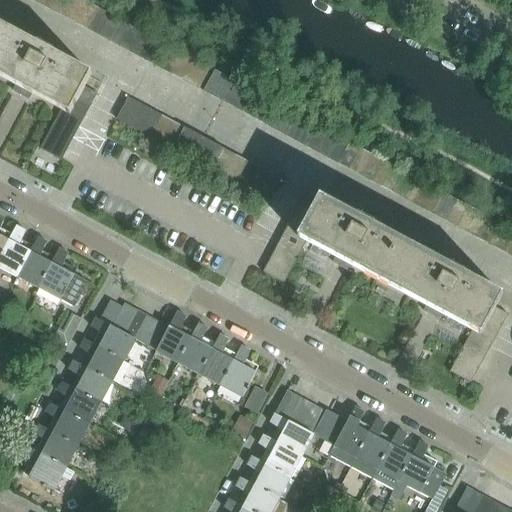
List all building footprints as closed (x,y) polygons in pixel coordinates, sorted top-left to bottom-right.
[(61,0),(47,0),(44,7),(55,12),(61,0)] [(75,0),(61,0),(55,12),(66,18),(75,0)] [(88,2),(83,0),(75,0),(66,18),(76,24),(88,2)] [(98,8),(88,2),(76,24),(87,29),(98,8)] [(109,14),(98,8),(87,29),(98,35),(109,14)] [(121,20),(109,14),(98,35),(109,41),(121,20)] [(131,25),(121,20),(109,41),(119,47),(131,25)] [(0,77),(61,110),(64,105),(70,94),(75,83),(84,87),(91,74),(54,54),(55,53),(37,44),(36,45),(0,25),(0,77)] [(142,31),(131,25),(119,47),(130,53),(142,31)] [(152,37),(142,31),(130,53),(141,58),(152,37)] [(162,42),(152,37),(141,58),(151,64),(162,42)] [(173,48),(162,42),(151,64),(161,69),(173,48)] [(183,53),(173,48),(161,69),(172,75),(183,53)] [(193,59),(183,53),(172,75),(182,80),(193,59)] [(204,64),(193,59),(182,80),(192,86),(204,64)] [(203,92),(215,70),(204,64),(192,86),(203,92)] [(215,70),(203,92),(223,102),(234,81),(215,70)] [(243,113),(254,91),(234,81),(223,102),(243,113)] [(97,94),(84,87),(75,83),(70,94),(91,105),(97,94)] [(266,98),(254,91),(243,113),(254,119),(266,98)] [(91,105),(70,94),(64,105),(85,116),(91,105)] [(140,104),(128,97),(117,119),(128,125),(140,104)] [(265,125),(276,103),(266,98),(254,119),(265,125)] [(286,109),(276,103),(265,125),(275,130),(286,109)] [(128,125),(139,131),(151,109),(140,104),(128,125)] [(85,116),(64,105),(61,110),(58,116),(79,127),(85,116)] [(162,115),(151,109),(139,131),(150,137),(162,115)] [(297,114),(286,109),(275,130),(285,136),(297,114)] [(307,120),(297,114),(285,136),(296,141),(307,120)] [(173,121),(162,115),(150,137),(161,143),(173,121)] [(79,127),(58,116),(52,127),(73,138),(79,127)] [(317,125),(307,120),(296,141),(306,147),(317,125)] [(184,127),(173,121),(161,143),(172,149),(184,128),(184,127)] [(328,131),(317,125),(306,147),(317,152),(328,131)] [(73,138),(52,127),(46,138),(67,149),(73,138)] [(184,128),(172,149),(172,150),(192,160),(204,138),(184,128)] [(339,137),(328,131),(317,152),(327,158),(339,137)] [(349,142),(339,137),(327,158),(337,164),(349,142)] [(67,149),(46,138),(40,149),(61,161),(67,149)] [(223,149),(204,138),(192,160),(212,171),(212,170),(223,149)] [(349,170),(360,148),(349,142),(337,164),(349,170)] [(212,170),(223,176),(235,155),(224,148),(223,149),(212,170)] [(371,154),(360,148),(349,170),(359,175),(371,154)] [(382,160),(371,154),(359,175),(370,181),(382,160)] [(235,155),(223,176),(234,182),(246,160),(235,155)] [(234,182),(245,188),(257,166),(246,160),(234,182)] [(392,166),(382,160),(370,181),(381,187),(392,166)] [(257,166),(245,188),(257,194),(268,172),(257,166)] [(403,171),(392,166),(381,187),(391,193),(403,171)] [(414,177),(403,171),(391,193),(402,198),(414,177)] [(268,172),(257,194),(268,200),(279,178),(268,172)] [(424,183),(414,177),(402,198),(413,204),(424,183)] [(435,188),(424,183),(413,204),(423,210),(435,188)] [(446,194),(435,188),(423,210),(434,216),(446,194)] [(456,200),(446,194),(434,216),(445,221),(456,200)] [(306,242),(389,286),(411,246),(374,226),(375,225),(357,215),(357,217),(319,197),(312,210),(321,215),(315,226),(309,238),(306,242)] [(467,206),(456,200),(445,221),(456,227),(467,206)] [(312,210),(300,203),(294,215),(315,226),(321,215),(312,210)] [(478,211),(467,206),(456,227),(466,233),(478,211)] [(488,217),(478,211),(466,233),(477,238),(488,217)] [(315,226),(294,215),(288,226),(309,238),(315,226)] [(0,217),(0,260),(10,241),(0,235),(0,233),(5,220),(0,217)] [(499,223),(488,217),(477,238),(488,244),(499,223)] [(498,250),(510,228),(499,223),(488,244),(498,250)] [(309,238),(288,226),(282,238),(302,249),(306,242),(309,238)] [(18,227),(10,241),(0,260),(0,268),(18,278),(31,253),(21,247),(26,232),(18,227)] [(509,256),(511,249),(511,229),(510,228),(498,250),(509,256)] [(302,249),(282,238),(275,249),(296,260),(302,249)] [(39,239),(31,253),(18,278),(39,289),(53,264),(42,258),(47,243),(39,239)] [(389,286),(472,331),(474,326),(480,315),(486,304),(495,308),(502,295),(465,275),(466,274),(448,264),(447,265),(411,246),(389,286)] [(296,260),(275,249),(269,261),(290,272),(296,260)] [(60,250),(53,264),(39,289),(61,301),(75,276),(63,269),(68,254),(60,250)] [(284,284),(290,272),(269,261),(263,272),(284,284)] [(123,302),(110,326),(113,328),(112,328),(124,335),(137,310),(123,302)] [(495,308),(486,304),(480,315),(502,326),(508,315),(495,308)] [(148,315),(137,310),(124,335),(135,341),(141,329),(148,315)] [(176,312),(169,327),(156,352),(178,364),(192,339),(181,333),(186,317),(176,312)] [(159,321),(148,315),(135,341),(145,346),(159,321)] [(502,326),(480,315),(474,326),(496,337),(502,326)] [(104,337),(98,348),(123,362),(135,341),(124,335),(112,328),(113,328),(110,326),(96,319),(91,328),(104,337)] [(169,327),(159,321),(145,346),(156,352),(169,327)] [(199,324),(192,339),(178,364),(199,375),(213,350),(202,344),(207,329),(199,324)] [(496,337),(474,326),(472,331),(468,337),(490,348),(496,337)] [(229,340),(220,336),(213,350),(199,375),(221,387),(234,361),(223,356),(229,340)] [(490,348),(468,337),(462,348),(484,360),(490,348)] [(93,359),(87,370),(112,383),(123,362),(98,348),(84,341),(79,350),(93,359)] [(242,347),(234,361),(221,387),(243,398),(256,373),(244,367),(250,352),(242,347)] [(484,360),(462,348),(456,359),(478,371),(484,360)] [(478,371),(456,359),(449,372),(471,384),(478,371)] [(81,380),(75,391),(101,405),(112,383),(87,370),(73,362),(68,371),(81,380)] [(70,401),(64,412),(89,426),(101,405),(75,391),(61,383),(56,392),(70,401)] [(275,414),(274,414),(269,424),(283,433),(277,444),(302,458),(313,436),(303,430),(291,424),(291,423),(289,422),(302,398),(288,390),(275,414)] [(303,430),(316,405),(302,398),(289,422),(291,423),(291,424),(303,430)] [(58,423),(52,434),(78,447),(89,426),(64,412),(50,405),(45,414),(58,423)] [(327,411),(316,405),(303,430),(313,436),(327,411)] [(348,423),(334,448),(357,459),(370,434),(359,428),(365,413),(355,408),(347,422),(348,423)] [(313,436),(324,442),(337,417),(327,411),(313,436)] [(324,442),(334,448),(348,423),(347,422),(337,417),(324,442)] [(378,420),(370,434),(357,459),(378,471),(391,446),(381,440),(386,425),(378,420)] [(47,444),(41,455),(66,468),(78,447),(52,434),(38,426),(33,435),(47,444)] [(399,432),(391,446),(378,471),(399,482),(413,457),(402,451),(407,436),(399,432)] [(265,465),(291,479),(302,458),(277,444),(263,436),(258,445),(271,454),(265,465)] [(420,443),(413,457),(399,482),(433,500),(446,475),(423,462),(428,447),(420,443)] [(66,468),(41,455),(27,447),(22,456),(35,465),(28,478),(54,492),(66,468)] [(291,479),(265,465),(251,458),(246,467),(260,476),(254,487),(279,500),(291,479)] [(248,497),(242,508),(249,511),(272,511),(279,500),(254,487),(240,479),(235,488),(248,497)] [(466,488),(454,511),(456,511),(474,511),(482,497),(466,488)] [(482,497),(474,511),(489,511),(494,503),(482,497)] [(227,511),(249,511),(242,508),(228,500),(224,509),(227,511)] [(503,511),(505,509),(494,503),(489,511),(503,511)]
